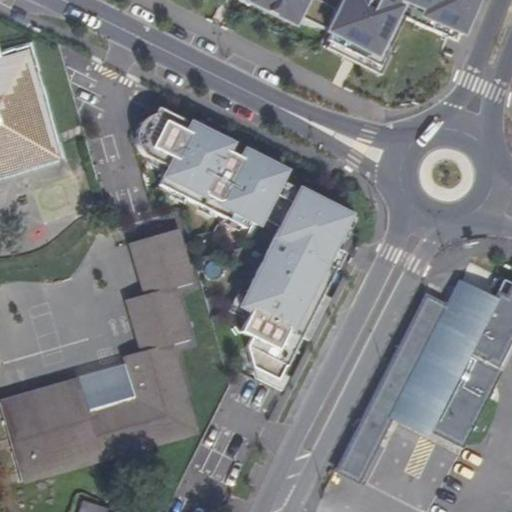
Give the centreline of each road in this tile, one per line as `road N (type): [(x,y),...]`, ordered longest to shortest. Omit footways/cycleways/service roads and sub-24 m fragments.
road 1 (secondary): [(48,0),(354,156),(404,195)]
road 2 (secondary): [(413,145),(243,79),(83,0)]
road 3 (tertiary): [(276,511),(424,218)]
road 4 (secondary): [(499,0),(469,83),(441,131)]
